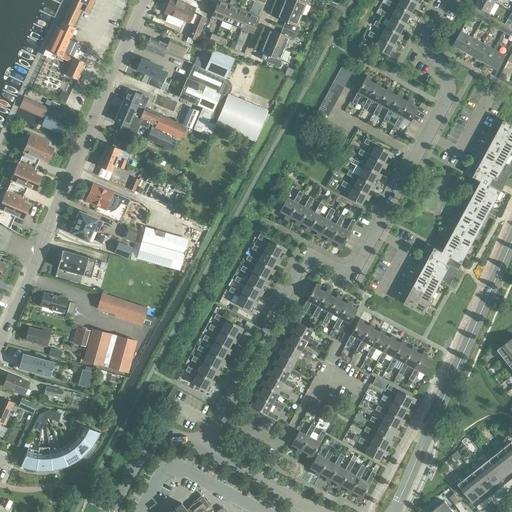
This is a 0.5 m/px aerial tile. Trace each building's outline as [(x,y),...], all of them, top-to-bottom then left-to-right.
[(71,0),(61,22),(72,27),(80,10),(87,13),(93,0),(71,0)] [(189,22),(193,13),(189,11),(191,6),(175,0),(169,0),(167,6),(166,5),(164,10),(165,11),(164,12),(172,16),(171,19),(183,24),(185,20),(189,22)] [(283,0),(281,6),(301,15),(305,3),(308,4),(309,0),(283,0)] [(414,14),(410,12),(396,5),(387,0),(386,0),(384,4),(394,9),(391,15),(405,23),(408,17),(411,19),(414,14)] [(419,4),(416,2),(412,0),(398,0),(396,5),(410,12),(414,7),(417,8),(419,4)] [(477,0),(475,6),(489,14),(496,2),(491,0),(477,0)] [(229,5),(219,1),(213,16),(222,20),(229,5)] [(238,9),(229,5),(222,20),(232,24),(238,9)] [(301,15),(281,6),(277,17),(286,21),(283,28),(296,33),(299,26),(296,25),(301,15)] [(248,13),(238,9),(232,24),(242,28),(248,13)] [(385,26),(399,33),(402,28),(405,29),(408,25),(405,23),(391,15),(381,10),(379,14),(388,20),(385,26)] [(482,20),(484,16),(477,12),(474,16),(482,20)] [(197,41),(206,18),(196,13),(186,37),(197,41)] [(258,17),(248,13),(242,28),(252,32),(258,17)] [(379,37),(393,44),(396,38),(400,40),(402,35),(399,33),(385,26),(375,20),(373,25),(383,30),(379,37)] [(44,49),(55,55),(58,56),(58,57),(70,63),(65,74),(76,80),(84,62),(63,52),(75,28),(72,27),(61,22),(59,27),(55,26),(44,49)] [(503,32),(506,28),(498,24),(496,28),(503,32)] [(283,28),(280,34),(269,29),(265,40),(284,48),(289,37),(294,39),(296,33),(283,28)] [(464,51),(472,37),(461,30),(453,45),(464,51)] [(377,41),(373,48),(387,55),(391,49),(394,50),(396,46),(393,44),(379,37),(369,31),(367,35),(377,41)] [(145,49),(163,57),(165,53),(181,60),(186,47),(175,42),(173,47),(168,45),(150,37),(145,49)] [(483,42),(472,37),(464,51),(475,57),(483,42)] [(284,48),(265,40),(260,51),(268,55),(266,61),(280,67),(282,61),(280,59),(284,48)] [(486,63),(494,48),(483,42),(475,57),(486,63)] [(506,55),(494,48),(486,63),(498,69),(506,55)] [(168,93),(179,98),(202,107),(200,113),(193,129),(211,137),(217,123),(254,139),(266,112),(228,96),(230,91),(231,90),(231,89),(231,88),(231,87),(231,86),(231,85),(230,84),(230,82),(229,81),(227,79),(226,78),(234,58),(213,49),(207,62),(204,69),(194,65),(194,64),(188,78),(185,85),(173,80),(168,93)] [(162,67),(141,58),(136,70),(151,76),(147,84),(159,90),(166,72),(161,70),(162,67)] [(197,58),(194,65),(204,69),(207,62),(197,58)] [(316,113),(327,118),(352,72),(341,66),(316,113)] [(287,67),(284,74),(291,77),(293,70),(287,67)] [(366,75),(357,93),(351,102),(355,105),(361,95),(367,98),(375,84),(369,81),(371,78),(366,75)] [(376,81),(375,84),(367,98),(362,108),(366,110),(371,101),(378,104),(385,90),(380,87),(381,84),(376,81)] [(386,87),(385,90),(378,104),(372,114),(377,116),(382,106),(388,110),(396,96),(390,93),(392,89),(386,87)] [(141,95),(128,89),(124,99),(144,108),(149,97),(141,94),(141,95)] [(397,93),(396,96),(388,110),(383,120),(387,122),(392,112),(399,116),(406,102),(401,99),(402,95),(397,93)] [(19,107),(43,118),(47,108),(24,97),(19,107)] [(408,98),(406,102),(399,116),(393,125),(398,128),(403,118),(409,122),(417,108),(411,104),(413,101),(408,98)] [(160,115),(144,108),(124,99),(114,121),(127,127),(128,126),(133,129),(138,118),(155,126),(160,115)] [(193,129),(200,113),(189,108),(182,124),(192,129),(193,129)] [(70,126),(46,115),(42,126),(66,136),(70,126)] [(160,115),(155,126),(154,128),(180,139),(181,138),(186,127),(160,115)] [(511,166),(506,163),(511,152),(511,124),(506,122),(480,170),(476,168),(480,159),(475,156),(466,173),(484,182),(445,253),(435,248),(428,244),(419,260),(424,263),(428,254),(433,257),(407,305),(424,314),(442,282),(449,286),(458,270),(448,264),(452,257),(462,263),(501,191),(490,185),(494,178),(497,180),(505,184),(511,171),(511,166)] [(191,130),(186,127),(181,138),(190,141),(199,145),(203,135),(191,130)] [(177,139),(151,128),(146,139),(172,150),(177,139)] [(31,133),(19,161),(35,168),(39,158),(47,161),(53,148),(45,144),(47,140),(54,144),(54,143),(31,133)] [(351,136),(347,142),(353,145),(356,139),(351,136)] [(369,154),(384,162),(387,156),(390,158),(392,153),(365,138),(363,143),(373,148),(369,154)] [(107,144),(102,155),(125,165),(127,160),(126,160),(132,147),(114,139),(112,146),(107,144)] [(364,165),(378,173),(381,167),(384,168),(387,164),(384,162),(369,154),(360,149),(357,153),(367,159),(364,165)] [(125,165),(102,155),(98,166),(112,172),(116,164),(118,164),(117,166),(123,169),(125,165)] [(358,176),(372,183),(375,177),(378,179),(381,174),(378,173),(364,165),(354,159),(352,164),(361,169),(358,176)] [(19,161),(7,190),(23,197),(27,186),(35,190),(40,176),(33,173),(35,169),(42,172),(42,171),(35,168),(19,161)] [(288,169),(285,175),(291,178),(294,172),(288,169)] [(352,186),(367,194),(370,188),(373,190),(375,185),(372,183),(358,176),(348,170),(346,174),(356,180),(352,186)] [(138,181),(133,178),(128,189),(134,191),(138,181)] [(346,197),(360,205),(364,198),(367,200),(370,195),(367,194),(352,186),(343,181),(340,185),(350,190),(346,197)] [(112,193),(94,185),(87,201),(105,209),(105,208),(106,209),(106,210),(106,209),(110,209),(111,211),(113,210),(115,209),(117,207),(118,206),(119,206),(118,205),(119,204),(120,203),(121,202),(120,202),(122,198),(129,201),(129,200),(112,193)] [(30,200),(23,197),(7,190),(0,206),(0,222),(16,233),(16,232),(9,228),(15,215),(22,218),(28,204),(21,201),(23,197),(30,200)] [(293,201),(286,197),(279,211),(285,214),(283,217),(288,220),(290,217),(297,203),(298,203),(303,193),(299,191),(293,201)] [(299,226),(300,223),(308,209),(313,199),(309,196),(304,206),(298,203),(297,203),(290,217),(296,220),(294,223),(299,226)] [(311,228),(318,214),(324,204),(319,202),(314,212),(308,209),(300,223),(306,226),(304,229),(309,232),(311,228)] [(322,234),(329,220),(334,210),(330,208),(324,218),(318,214),(311,228),(317,231),(315,235),(320,237),(322,234)] [(74,222),(92,230),(97,232),(102,221),(79,211),(74,222)] [(330,243),(332,240),(339,226),(345,216),(341,213),(335,224),(329,220),(322,234),(327,237),(325,240),(330,243)] [(341,249),(343,245),(350,232),(356,222),(351,219),(346,230),(339,226),(332,240),(338,243),(336,246),(341,249)] [(88,241),(92,230),(74,222),(69,233),(88,241)] [(122,237),(134,242),(137,231),(126,226),(122,237)] [(136,258),(179,270),(188,242),(146,230),(146,228),(146,227),(142,226),(141,227),(140,230),(140,231),(143,232),(143,234),(136,258)] [(263,250),(277,258),(280,252),(283,254),(286,249),(259,234),(257,238),(267,244),(263,250)] [(119,242),(115,253),(128,259),(132,247),(119,242)] [(258,260),(272,268),(275,262),(278,264),(280,259),(277,258),(263,250),(253,244),(251,249),(261,254),(258,260)] [(96,260),(63,251),(58,268),(91,277),(96,260)] [(252,271),(266,279),(269,273),(272,274),(275,270),(272,268),(258,260),(248,255),(245,259),(255,265),(252,271)] [(100,261),(99,268),(106,270),(108,263),(100,261)] [(246,281),(260,289),(263,283),(266,285),(269,280),(266,279),(252,271),(242,266),(240,270),(250,275),(246,281)] [(240,292),(254,300),(257,294),(261,296),(263,291),(260,289),(246,281),(236,276),(234,280),(244,286),(240,292)] [(315,283),(315,284),(306,301),(301,310),(305,313),(310,303),(317,306),(324,292),(319,289),(320,286),(315,283)] [(238,296),(234,303),(248,311),(252,304),(255,306),(257,301),(254,300),(240,292),(231,287),(228,291),(238,296)] [(326,289),(324,292),(317,306),(311,316),(316,319),(321,309),(327,312),(335,298),(329,295),(331,292),(326,289)] [(148,308),(102,292),(96,309),(114,315),(114,316),(142,326),(142,325),(152,328),(155,319),(145,316),(148,308)] [(59,297),(44,293),(40,305),(64,312),(68,298),(60,295),(59,297)] [(336,294),(335,298),(327,312),(322,322),(326,324),(332,314),(338,318),(345,303),(340,300),(342,297),(336,294)] [(347,300),(345,303),(338,318),(333,327),(337,330),(342,320),(349,324),(357,309),(350,306),(352,303),(347,300)] [(67,314),(73,316),(76,305),(70,303),(67,314)] [(234,305),(231,310),(236,313),(239,308),(234,305)] [(220,329),(234,337),(237,331),(240,333),(243,328),(226,319),(216,314),(213,318),(223,323),(220,329)] [(364,320),(359,318),(350,335),(345,345),(349,347),(354,337),(360,341),(368,326),(362,323),(364,320)] [(312,330),(298,323),(295,329),(292,327),(289,332),(292,334),(306,342),(316,347),(319,342),(309,337),(312,330)] [(369,323),(368,326),(360,341),(355,350),(360,353),(365,343),(371,346),(378,332),(373,329),(375,326),(369,323)] [(214,340),(228,348),(231,342),(234,344),(237,339),(234,337),(220,329),(210,324),(208,328),(218,334),(214,340)] [(26,340),(47,346),(51,331),(42,329),(42,331),(29,327),(26,340)] [(91,330),(80,328),(76,344),(86,347),(91,330)] [(91,330),(86,347),(83,360),(128,373),(137,340),(91,328),(91,330)] [(380,329),(378,332),(371,346),(366,356),(370,358),(375,348),(382,352),(389,338),(384,335),(385,331),(380,329)] [(303,348),(306,342),(292,334),(289,339),(286,338),(283,343),(286,344),(300,352),(310,357),(313,353),(303,348)] [(391,334),(389,338),(382,352),(377,362),(381,364),(386,354),(392,357),(399,343),(394,340),(396,337),(391,334)] [(209,350),(223,358),(226,353),(229,354),(231,349),(228,348),(214,340),(204,335),(202,339),(212,344),(209,350)] [(511,338),(503,346),(497,350),(503,357),(511,350),(511,338)] [(401,340),(399,343),(392,357),(387,367),(391,370),(397,360),(403,363),(410,349),(405,346),(406,343),(401,340)] [(297,358),(300,352),(286,344),(283,350),(280,348),(277,353),(281,355),(295,363),(305,368),(307,363),(297,358)] [(203,361),(217,369),(220,363),(223,365),(226,360),(223,358),(209,350),(199,345),(197,349),(206,355),(203,361)] [(412,346),(410,349),(403,363),(398,373),(402,375),(407,365),(414,369),(421,354),(415,351),(417,348),(412,346)] [(50,348),(48,354),(60,358),(62,352),(50,348)] [(511,350),(503,357),(509,365),(511,362),(511,350)] [(422,351),(421,354),(414,369),(408,379),(413,381),(418,371),(425,375),(432,360),(426,357),(427,354),(422,351)] [(44,376),(48,360),(22,353),(18,368),(44,376)] [(292,369),(295,363),(281,355),(278,360),(274,359),(272,364),(275,365),(289,373),(299,378),(301,374),(292,369)] [(197,372),(211,379),(214,374),(217,375),(220,370),(217,369),(203,361),(193,356),(191,360),(201,365),(197,372)] [(286,379),(289,373),(275,365),(272,371),(269,369),(266,374),(269,376),(283,384),(293,389),(296,385),(286,379)] [(195,376),(191,383),(205,390),(209,384),(212,386),(214,381),(211,379),(197,372),(187,366),(185,370),(195,376)] [(84,372),(79,387),(87,390),(92,374),(84,372)] [(3,385),(25,394),(29,383),(7,375),(3,385)] [(280,390),(283,384),(269,376),(266,382),(263,380),(260,385),(264,386),(278,394),(288,399),(290,395),(280,390)] [(393,400),(407,408),(410,402),(413,403),(416,399),(398,389),(388,384),(386,388),(396,394),(393,400)] [(44,394),(61,398),(63,390),(46,386),(44,394)] [(258,397),(272,405),(282,410),(284,406),(274,400),(278,394),(264,386),(260,392),(257,391),(255,395),(258,397)] [(172,400),(178,390),(173,387),(167,397),(172,400)] [(387,410),(401,418),(404,412),(407,414),(410,409),(407,408),(393,400),(383,395),(380,399),(390,404),(387,410)] [(249,406),(266,415),(276,420),(278,416),(269,411),(272,405),(258,397),(255,403),(252,401),(249,406)] [(21,398),(18,406),(33,413),(37,405),(21,398)] [(0,424),(1,423),(5,424),(9,416),(7,416),(13,403),(3,399),(0,406),(0,424)] [(381,421),(396,429),(398,423),(402,425),(404,420),(401,418),(387,410),(377,405),(375,410),(385,415),(381,421)] [(317,409),(314,415),(319,418),(322,412),(319,410),(317,409)] [(47,418),(44,412),(39,414),(38,417),(45,421),(47,418)] [(376,431),(390,439),(393,433),(396,435),(399,430),(396,429),(381,421),(371,416),(369,420),(379,425),(376,431)] [(305,434),(298,430),(291,444),(297,447),(295,451),(300,453),(302,450),(309,436),(310,436),(315,427),(311,424),(305,434)] [(76,434),(92,447),(92,446),(93,444),(94,443),(96,440),(98,436),(99,433),(100,433),(100,432),(81,425),(81,426),(79,429),(78,431),(76,434)] [(370,442),(384,450),(387,444),(390,446),(393,441),(390,439),(376,431),(375,432),(366,426),(363,431),(373,436),(370,442)] [(309,436),(302,450),(307,453),(306,457),(310,459),(320,442),(325,432),(321,430),(316,440),(310,436),(309,436)] [(68,442),(81,458),(84,455),(87,452),(89,450),(91,447),(92,447),(76,434),(76,435),(77,436),(74,439),(73,440),(70,443),(68,442)] [(364,453),(378,461),(381,454),(385,456),(387,452),(384,450),(370,442),(360,437),(358,441),(367,446),(364,453)] [(81,458),(68,442),(69,444),(65,446),(64,447),(60,449),(60,447),(59,447),(67,466),(71,464),(74,462),(77,460),(80,458),(81,458)] [(24,446),(19,455),(24,457),(28,448),(24,446)] [(465,446),(459,450),(463,456),(469,451),(465,446)] [(21,466),(22,467),(24,468),(29,469),(33,470),(36,470),(39,447),(38,447),(38,451),(34,450),(32,449),(28,448),(24,457),(20,466),(21,467),(21,466)] [(36,470),(41,471),(44,471),(48,470),(51,470),(52,470),(48,447),(47,447),(45,447),(42,447),(40,447),(39,447),(36,470)] [(52,470),(53,470),(55,470),(58,469),(63,467),(67,466),(59,447),(59,448),(59,449),(55,450),(54,451),(49,452),(49,447),(48,447),(52,470)] [(309,468),(315,471),(314,474),(318,477),(320,474),(328,460),(334,450),(329,448),(324,457),(317,453),(309,468)] [(511,472),(511,471),(511,458),(504,448),(496,454),(511,472)] [(457,451),(451,456),(456,461),(461,457),(457,451)] [(328,460),(320,474),(326,477),(324,480),(329,483),(331,479),(339,465),(344,456),(340,453),(334,463),(328,460)] [(488,460),(503,478),(511,472),(496,454),(488,460)] [(339,465),(331,479),(337,483),(335,486),(339,488),(341,485),(349,471),(355,462),(350,459),(345,469),(339,465)] [(481,466),(496,484),(503,478),(488,460),(481,466)] [(349,471),(341,485),(347,489),(345,492),(350,494),(352,491),(360,477),(365,467),(361,465),(355,475),(349,471)] [(473,472),(488,490),(496,484),(481,466),(473,472)] [(360,477),(352,491),(357,494),(356,497),(361,500),(376,473),(371,471),(366,481),(360,477)] [(466,478),(480,496),(488,490),(473,472),(466,478)] [(466,478),(458,484),(462,489),(472,503),(480,496),(466,478)] [(501,487),(504,491),(511,488),(507,482),(501,487)] [(502,492),(499,489),(493,493),(497,497),(503,494),(502,492)] [(449,498),(454,504),(458,500),(454,494),(449,498)] [(496,500),(492,494),(486,499),(489,503),(496,500)] [(227,511),(226,510),(224,508),(221,508),(219,510),(219,509),(215,511),(214,511),(212,509),(213,509),(210,505),(211,504),(209,502),(206,501),(202,497),(198,500),(195,500),(193,502),(193,503),(189,506),(190,507),(186,509),(181,503),(172,510),(173,511),(227,511)] [(488,506),(484,500),(478,505),(481,509),(488,506)] [(430,511),(447,511),(451,509),(444,501),(431,511),(430,511)] [(455,505),(460,511),(464,508),(460,501),(455,505)]
